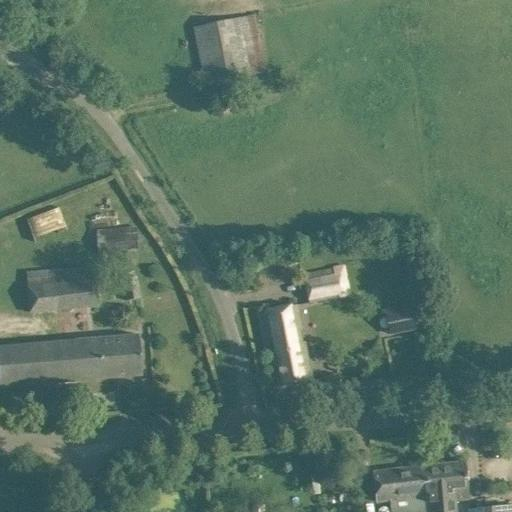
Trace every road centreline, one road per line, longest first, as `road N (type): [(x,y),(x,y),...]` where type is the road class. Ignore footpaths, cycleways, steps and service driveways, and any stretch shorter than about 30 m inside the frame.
road 1 (unclassified): [(255,423),(238,354),(192,247),(108,120),(0,39)]
road 2 (unclassified): [(511,407),(255,423)]
road 3 (unclassified): [(91,435),(255,423)]
